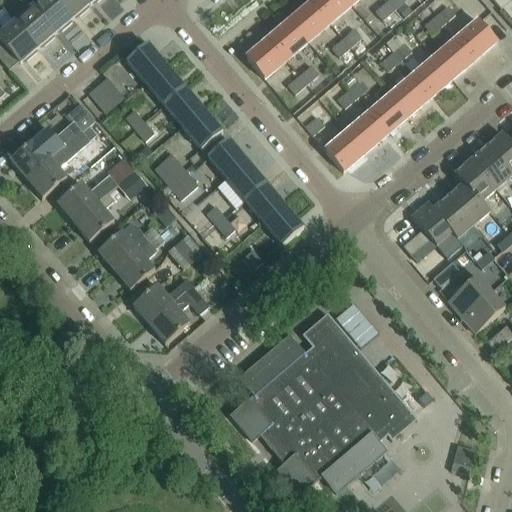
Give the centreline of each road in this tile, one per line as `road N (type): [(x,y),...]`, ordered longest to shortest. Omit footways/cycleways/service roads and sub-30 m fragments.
road 1 (residential): [(346,221),(163,0)]
road 2 (residential): [(144,396),(346,221)]
road 3 (residential): [(511,414),(346,221)]
road 4 (unclassified): [(144,396),(0,228)]
road 5 (residential): [(346,221),(511,84)]
road 6 (residential): [(0,139),(161,0)]
road 7 (unclassified): [(242,511),(144,396)]
